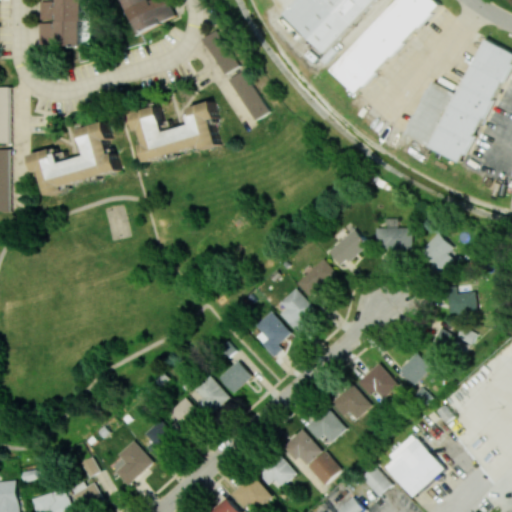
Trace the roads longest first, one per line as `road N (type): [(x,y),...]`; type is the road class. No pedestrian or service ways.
road 1 (residential): [(160,511),(387,303)]
road 2 (residential): [(34,82),(73,91),(168,62),(194,35),(194,0)]
